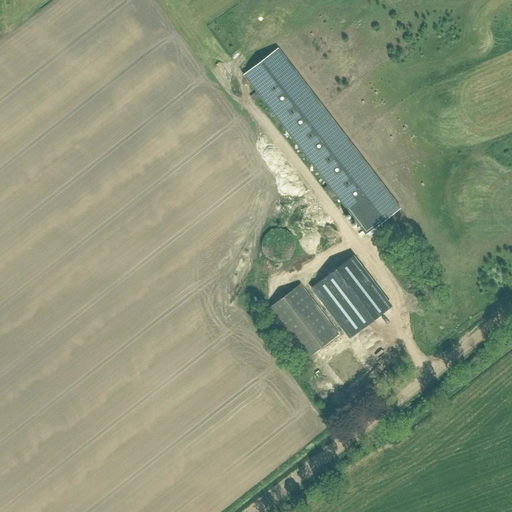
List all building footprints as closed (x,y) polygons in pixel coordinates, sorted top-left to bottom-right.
[(367,235),(401,210),(278,49),(244,75),(367,235)] [(310,191),(296,201),(301,207),(314,196),(310,191)] [(352,257),(312,287),(350,337),(390,307),(352,257)] [(304,285),(274,303),(279,312),(284,310),(294,327),(296,326),(312,353),(336,338),(304,285)] [(338,362),(332,367),(333,369),(332,370),(335,374),(336,373),(345,384),(358,375),(352,367),(359,363),(350,351),(337,360),(338,362)]
